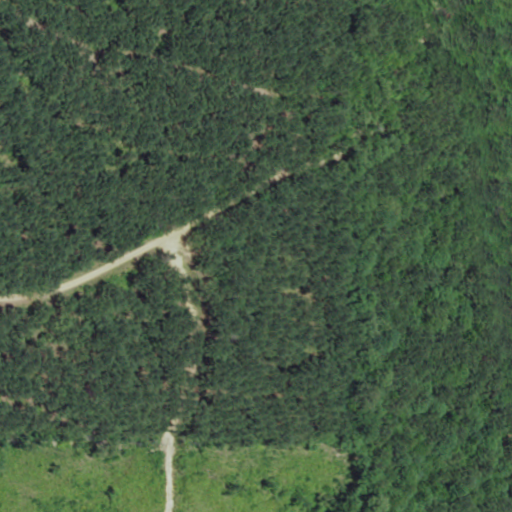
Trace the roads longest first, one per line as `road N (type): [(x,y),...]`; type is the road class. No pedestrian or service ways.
road 1 (residential): [(0,287),(142,267),(262,196),(407,45),(427,0)]
road 2 (residential): [(221,220),(0,22)]
